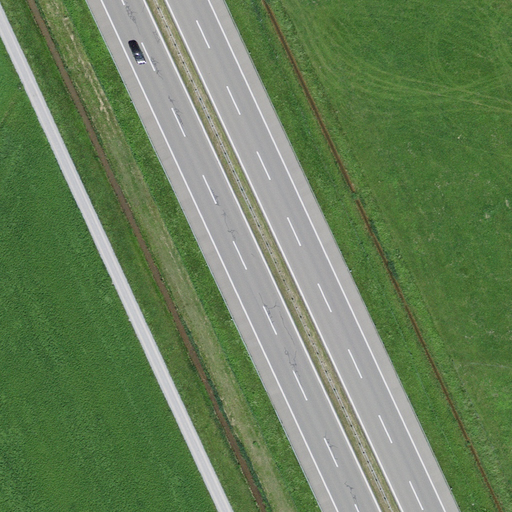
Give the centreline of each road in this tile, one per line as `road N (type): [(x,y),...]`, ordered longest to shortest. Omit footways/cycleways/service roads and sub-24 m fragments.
road 1 (motorway): [(122,0),(358,511)]
road 2 (motorway): [(424,511),(188,0)]
road 3 (track): [(229,511),(0,13)]
